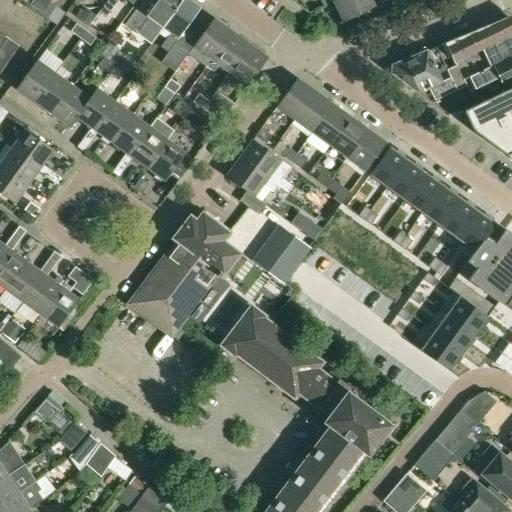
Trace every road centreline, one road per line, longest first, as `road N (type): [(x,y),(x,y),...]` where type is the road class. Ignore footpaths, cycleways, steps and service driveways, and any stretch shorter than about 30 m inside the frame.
road 1 (residential): [(121,281),(45,227),(85,171),(163,226)]
road 2 (residential): [(511,203),(331,74)]
road 3 (residential): [(163,226),(294,48)]
road 4 (residential): [(331,74),(502,0)]
